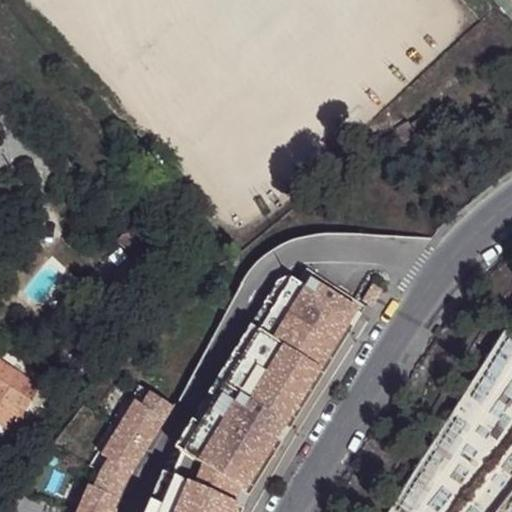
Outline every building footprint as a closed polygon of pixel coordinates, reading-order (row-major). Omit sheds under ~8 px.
[(418,122),(415,117),(409,110),(397,119),(401,123),(408,131),(418,122)] [(103,289),(126,309),(170,258),(134,227),(120,243),(136,256),(118,277),(115,274),(103,289)] [(254,331),(320,371),(357,310),(362,313),(366,307),(306,270),(297,284),(287,278),(254,331)] [(363,302),(372,307),(382,292),(372,286),(363,302)] [(261,467),(320,371),(254,331),(180,454),(184,456),(240,490),(257,464),(261,467)] [(0,363),(0,423),(24,439),(15,454),(11,451),(7,456),(21,465),(46,428),(22,413),(30,401),(39,407),(47,394),(0,363)] [(121,487),(171,407),(151,394),(143,407),(136,403),(102,457),(109,461),(101,474),(95,490),(116,498),(121,487)] [(56,440),(48,447),(56,455),(64,448),(56,440)] [(234,504),(240,490),(184,456),(173,478),(234,504)] [(240,490),(244,493),(261,467),(257,464),(240,490)] [(236,511),(239,506),(173,478),(168,475),(152,511),(236,511)] [(110,511),(111,509),(116,498),(95,490),(90,487),(78,511),(110,511)]
